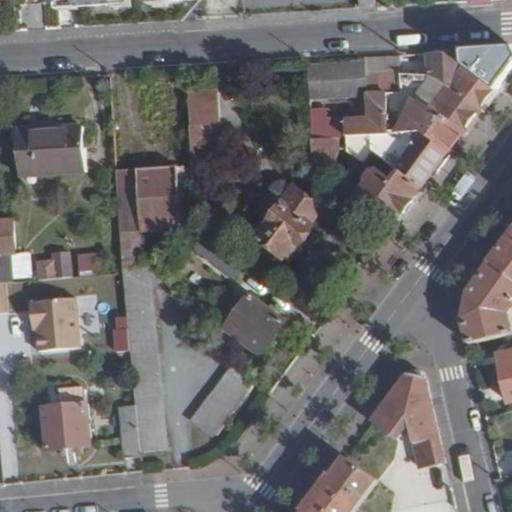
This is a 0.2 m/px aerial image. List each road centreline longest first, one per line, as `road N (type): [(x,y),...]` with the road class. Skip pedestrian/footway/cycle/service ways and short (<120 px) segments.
road 1 (residential): [(0,56),(511,24)]
road 2 (tertiary): [(429,269),(249,505)]
road 3 (residential): [(484,511),(429,269)]
road 4 (residential): [(249,505),(162,496),(4,511)]
road 5 (tertiary): [(511,156),(429,269)]
